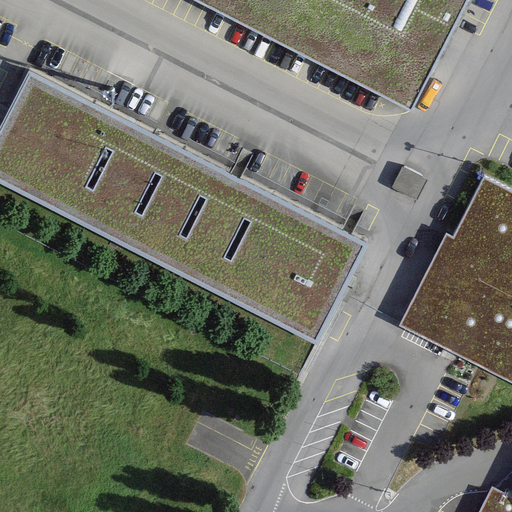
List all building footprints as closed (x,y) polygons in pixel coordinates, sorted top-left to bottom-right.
[(461,0),(206,0),(410,103),(461,0)] [(365,241),(30,71),(0,129),(0,177),(316,337),(337,295),(365,241)] [(428,181),(403,167),(392,187),(417,201),(428,181)] [(511,189),(483,175),(406,324),(458,351),(511,377),(511,189)] [(213,511),(237,469),(78,383),(17,496),(46,511),(213,511)] [(511,511),(511,506),(492,496),(484,511),(511,511)]
